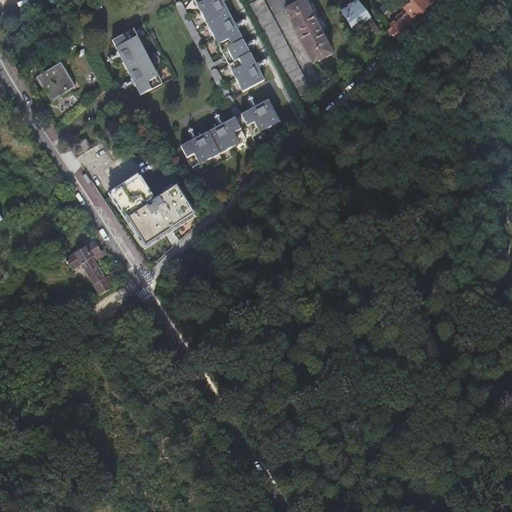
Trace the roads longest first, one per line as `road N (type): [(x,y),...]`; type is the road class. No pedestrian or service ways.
road 1 (residential): [(0,66),(282,511)]
road 2 (track): [(448,0),(139,292)]
